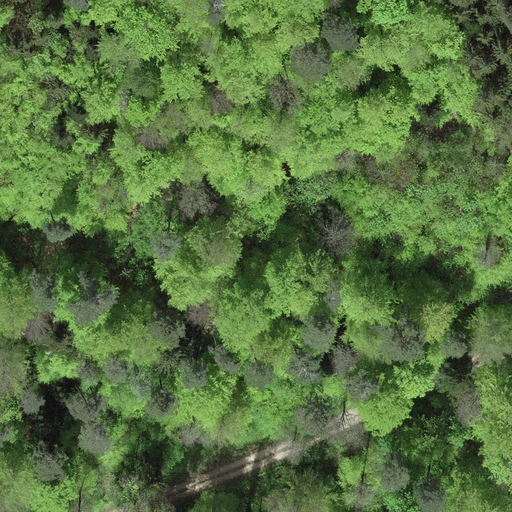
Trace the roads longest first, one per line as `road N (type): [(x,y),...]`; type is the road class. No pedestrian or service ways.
road 1 (track): [(0,214),(124,199),(348,147),(511,90)]
road 2 (track): [(138,511),(511,349)]
